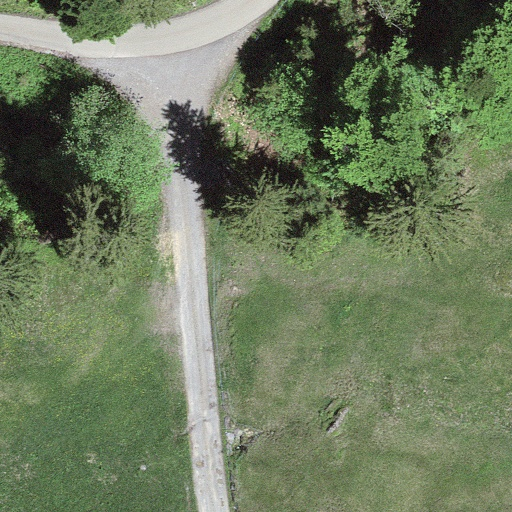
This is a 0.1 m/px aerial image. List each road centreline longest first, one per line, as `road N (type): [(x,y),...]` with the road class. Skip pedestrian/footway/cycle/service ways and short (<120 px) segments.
road 1 (track): [(154,39),(217,511)]
road 2 (unclassified): [(0,28),(154,39),(253,0)]
